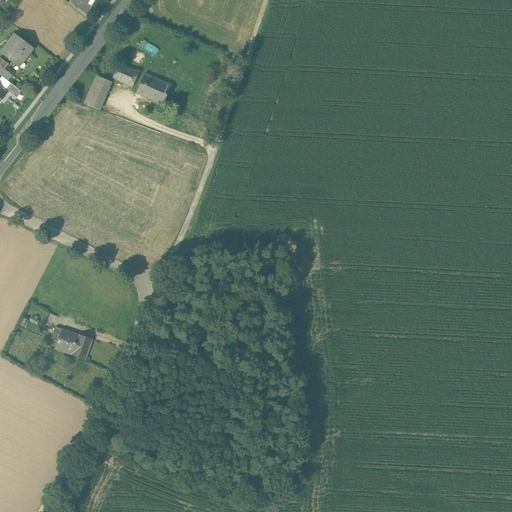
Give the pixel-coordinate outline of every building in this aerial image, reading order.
[(33,48),(32,47),(31,47),(16,35),(9,45),(7,44),(1,52),(15,63),(20,58),(23,60),(33,48)] [(142,69),(121,63),(115,81),(136,90),(142,69)] [(0,74),(4,78),(7,80),(12,74),(0,64),(0,74)] [(166,104),(175,83),(146,71),(139,92),(166,104)] [(85,100),(103,107),(115,81),(97,74),(85,100)] [(6,89),(15,96),(16,97),(21,91),(10,83),(6,89)] [(57,324),(53,336),(60,339),(64,327),(57,324)] [(96,337),(64,327),(60,339),(58,347),(88,359),(96,337)]
